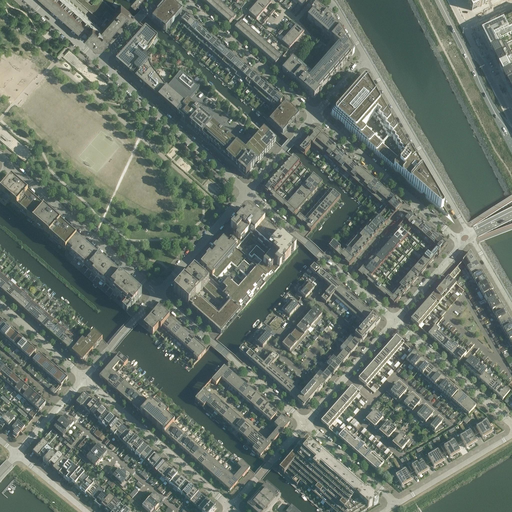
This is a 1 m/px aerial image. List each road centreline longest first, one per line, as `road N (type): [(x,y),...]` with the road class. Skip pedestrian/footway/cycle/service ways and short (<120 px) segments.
road 1 (residential): [(364,57),(470,237)]
road 2 (residential): [(305,423),(157,293)]
road 3 (residential): [(394,321),(246,191)]
road 4 (residential): [(462,243),(314,115)]
road 5 (residential): [(157,293),(9,165)]
road 6 (residential): [(83,378),(230,507)]
road 7 (residential): [(246,191),(100,62)]
road 8 (residential): [(314,115),(183,0)]
road 9 (residential): [(511,424),(394,321)]
road 10 (residential): [(511,435),(394,506)]
road 11 (residential): [(157,293),(246,191)]
road 12 (residential): [(394,506),(305,423)]
